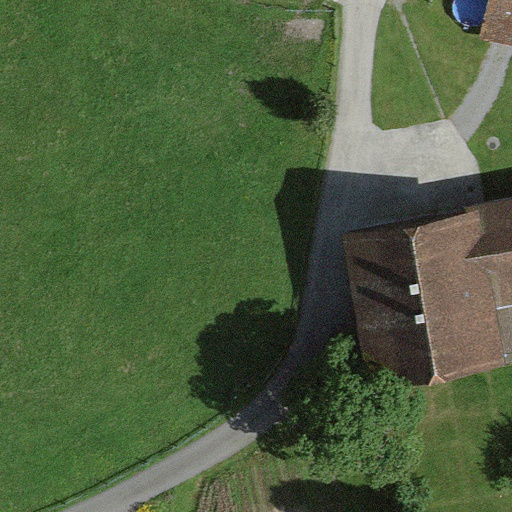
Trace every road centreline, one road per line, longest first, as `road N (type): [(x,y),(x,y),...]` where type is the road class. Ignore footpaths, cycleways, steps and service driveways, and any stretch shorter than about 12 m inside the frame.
road 1 (track): [(93,511),(249,430),(298,367),(331,250),(359,0)]
road 2 (track): [(298,367),(337,511)]
